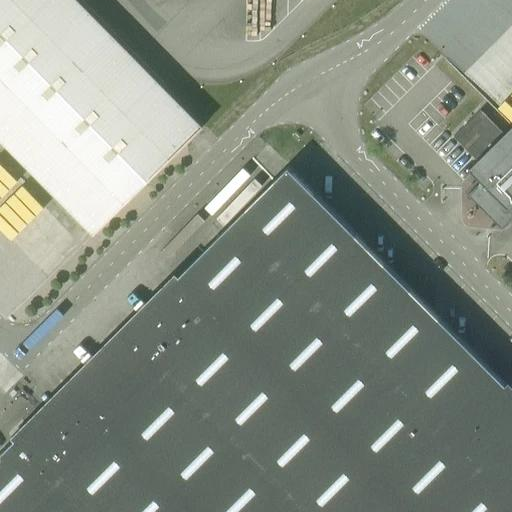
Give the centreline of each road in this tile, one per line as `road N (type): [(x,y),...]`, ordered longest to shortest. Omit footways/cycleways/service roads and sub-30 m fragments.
road 1 (unclassified): [(313,80),(269,109),(22,355),(0,333)]
road 2 (unclassified): [(511,309),(347,145),(313,80)]
road 3 (unclassified): [(420,0),(378,41),(313,80)]
